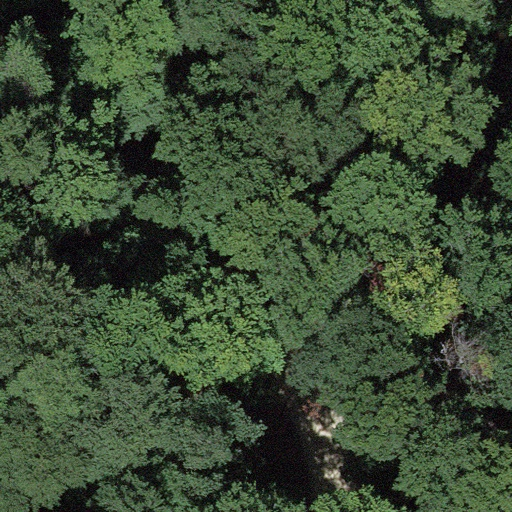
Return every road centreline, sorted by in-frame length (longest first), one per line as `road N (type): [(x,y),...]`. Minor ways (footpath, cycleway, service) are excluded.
road 1 (track): [(329,511),(314,423),(267,329),(171,238),(176,414),(101,511)]
road 2 (track): [(0,56),(171,238)]
